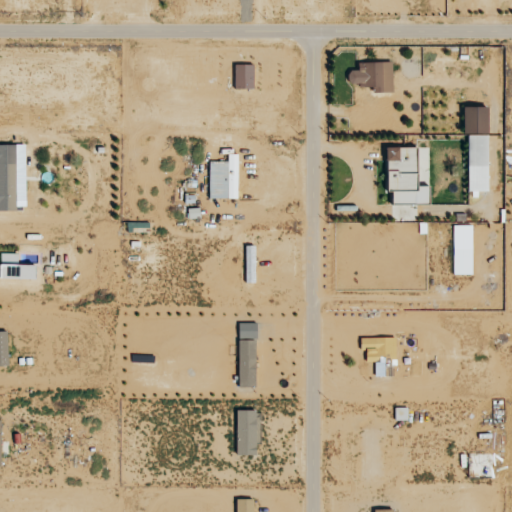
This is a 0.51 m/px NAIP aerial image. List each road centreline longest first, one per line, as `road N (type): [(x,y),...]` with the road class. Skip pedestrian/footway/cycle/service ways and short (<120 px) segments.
road 1 (residential): [(511,30),(0,29)]
road 2 (residential): [(308,29),(308,511)]
